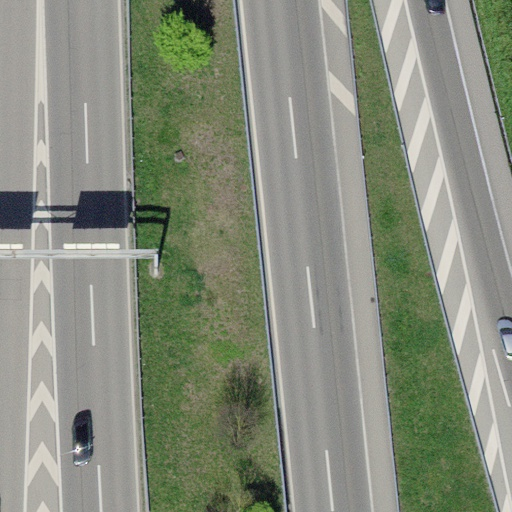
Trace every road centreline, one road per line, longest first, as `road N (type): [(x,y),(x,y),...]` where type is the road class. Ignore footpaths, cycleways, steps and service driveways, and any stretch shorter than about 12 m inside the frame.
road 1 (motorway): [(52,0),(92,314),(101,511)]
road 2 (motorway): [(333,511),(280,0)]
road 3 (motorway): [(511,360),(426,0)]
road 4 (motorway): [(27,0),(0,245)]
